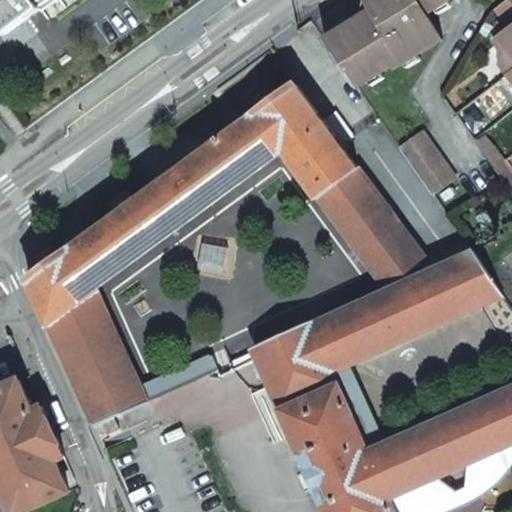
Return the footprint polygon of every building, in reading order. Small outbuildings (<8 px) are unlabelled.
[(0,0),(0,29),(4,34),(51,0),(0,0)] [(369,0),(375,8),(325,38),(358,86),(396,63),(398,67),(443,40),(427,13),(449,0),(369,0)] [(511,73),(511,0),(510,0),(497,11),(511,31),(496,43),(504,53),(502,66),(509,76),(511,73)] [(99,287),(283,151),(318,198),(359,168),(342,144),(355,135),(336,110),(324,119),(297,83),(254,114),(255,115),(149,192),(82,242),(80,242),(30,278),(51,326),(100,290),(99,287)] [(455,178),(423,132),(400,148),(432,194),(455,178)] [(487,135),(479,142),(486,153),(495,147),(487,135)] [(504,163),(506,162),(495,147),(486,153),(497,168),(504,163)] [(495,170),(500,177),(509,171),(504,163),(497,168),(495,170)] [(434,270),(425,258),(359,168),(318,198),(316,199),(385,292),(434,270)] [(511,193),(511,174),(509,171),(500,177),(502,179),(511,193)] [(333,373),(351,364),(503,295),(487,272),(473,252),(464,239),(463,240),(425,258),(434,270),(385,292),(254,352),(323,507),(325,511),(445,511),(474,499),(484,494),(490,489),(495,485),(501,480),(507,473),(511,466),(511,389),(387,445),(368,453),(333,373)] [(102,289),(100,290),(51,326),(95,424),(121,413),(150,400),(143,385),(102,289)] [(150,400),(217,371),(210,356),(143,385),(150,400)] [(368,453),(387,445),(351,364),(333,373),(368,453)] [(55,460),(64,456),(42,406),(33,410),(19,380),(0,388),(0,511),(22,511),(69,491),(55,460)]
